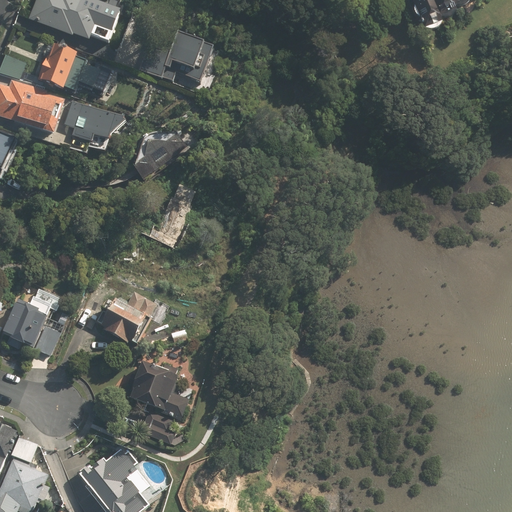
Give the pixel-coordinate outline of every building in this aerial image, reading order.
[(110,13),(112,9),(90,0),(36,0),(28,21),(73,40),(74,36),(90,43),(93,36),(109,43),(119,17),(110,13)] [(436,6),(433,0),(412,0),(422,20),(439,13),(436,6)] [(216,50),(180,37),(170,63),(156,57),(150,73),(175,82),(178,75),(203,85),(216,50)] [(78,62),(80,56),(56,47),(42,82),(66,92),(67,89),(76,93),(79,85),(94,91),(102,72),(78,62)] [(27,64),(6,57),(1,74),(21,81),(27,64)] [(53,130),(63,99),(14,83),(11,91),(0,87),(0,116),(17,122),(18,118),(53,130)] [(95,136),(109,141),(128,120),(74,102),(66,125),(76,129),(73,136),(93,142),(95,136)] [(0,169),(3,171),(15,139),(0,133),(0,169)] [(151,141),(146,158),(135,165),(145,180),(189,151),(179,136),(168,143),(151,141)] [(91,283),(82,300),(100,310),(109,293),(91,283)] [(34,349),(45,326),(59,298),(39,289),(32,305),(20,299),(3,334),(34,349)] [(154,318),(117,298),(108,315),(104,313),(96,327),(137,349),(154,318)] [(186,329),(172,334),(176,345),(190,340),(186,329)] [(163,372),(144,364),(129,399),(183,421),(191,402),(173,394),(182,371),(166,364),(163,372)] [(169,420),(155,412),(145,430),(171,444),(176,435),(164,429),(169,420)] [(0,473),(18,433),(0,425),(0,473)] [(20,438),(13,456),(32,465),(40,447),(20,438)] [(90,465),(78,475),(109,511),(143,511),(162,497),(122,449),(96,471),(90,465)] [(36,511),(52,476),(15,461),(0,496),(0,511),(36,511)]
